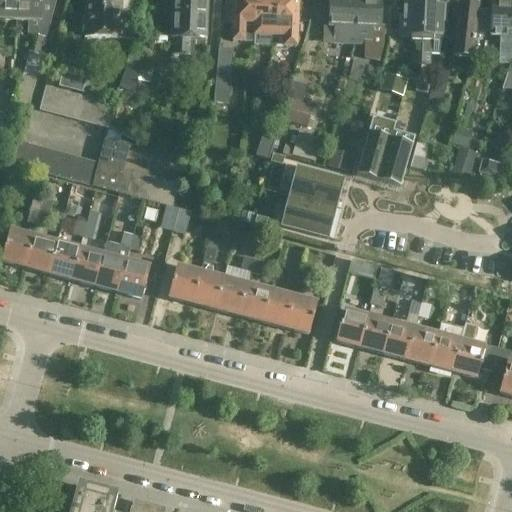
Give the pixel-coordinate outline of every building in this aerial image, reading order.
[(18,0),(0,0),(0,21),(18,22),(18,0)] [(56,0),(18,0),(18,22),(35,23),(35,35),(46,39),(56,0)] [(85,0),(83,39),(120,40),(121,0),(85,0)] [(173,0),(172,40),(171,57),(190,58),(194,58),(194,64),(202,65),(203,62),(205,0),(173,0)] [(254,26),(255,0),(233,0),(232,43),(243,44),(244,26),(254,26)] [(254,46),(274,47),(275,38),(276,0),(255,0),(254,26),(254,46)] [(297,0),(276,0),(275,38),(284,39),(283,48),(295,48),(297,0)] [(354,46),(356,1),(330,0),(328,29),(337,29),(336,45),(354,46)] [(382,2),(376,2),(376,0),(366,0),(366,2),(356,1),(354,46),(365,46),(364,60),(379,64),(384,47),(384,35),(372,34),(373,31),(381,31),(382,2)] [(411,44),(424,44),(426,4),(404,3),(403,19),(400,19),(400,33),(398,33),(398,39),(411,39),(411,44)] [(448,5),(426,4),(424,44),(422,44),(422,56),(430,56),(442,57),(443,26),(447,26),(448,5)] [(456,41),(454,64),(467,64),(470,41),(475,42),(479,7),(460,6),(456,41)] [(510,67),(511,8),(492,7),(491,39),(499,39),(498,67),(510,67)] [(131,40),(124,66),(147,72),(154,46),(131,40)] [(215,50),(213,82),(211,106),(231,107),(234,52),(215,50)] [(35,82),(41,57),(29,54),(22,79),(35,82)] [(422,68),(422,56),(412,56),(412,67),(422,68)] [(366,66),(354,63),(348,82),(360,85),(366,66)] [(439,67),(430,99),(444,103),(452,71),(439,67)] [(63,75),(59,89),(81,95),(85,81),(63,75)] [(384,78),(377,104),(399,110),(406,84),(384,78)] [(406,84),(399,110),(421,116),(428,90),(406,84)] [(285,124),(309,130),(314,110),(303,107),(308,89),(293,85),(288,104),(291,104),(285,124)] [(51,115),(57,91),(46,88),(39,111),(51,115)] [(69,94),(58,91),(57,91),(51,115),(62,118),(69,94)] [(74,121),(80,97),(69,94),(62,118),(74,121)] [(91,100),(81,97),(80,97),(74,121),(85,124),(91,100)] [(97,127),(103,103),(91,100),(85,124),(97,127)] [(114,106),(103,103),(97,127),(108,130),(114,106)] [(258,104),(255,115),(275,120),(278,110),(258,104)] [(117,195),(124,170),(127,159),(133,134),(115,128),(112,142),(105,140),(101,152),(98,164),(92,189),(117,195)] [(456,129),(452,145),(468,150),(472,133),(456,129)] [(257,154),(269,158),(275,137),(263,134),(257,154)] [(321,140),(298,134),(292,157),(315,163),(321,140)] [(369,135),(357,178),(380,184),(391,141),(369,135)] [(391,141),(380,184),(402,190),(413,147),(391,141)] [(19,143),(12,168),(24,171),(30,146),(23,144),(19,143)] [(42,149),(30,146),(24,171),(36,174),(42,149)] [(291,159),(293,149),(285,147),(282,157),(291,159)] [(42,149),(36,174),(47,177),(53,152),(42,149)] [(470,181),(477,155),(459,150),(452,176),(470,181)] [(64,155),(53,152),(47,177),(58,180),(64,155)] [(349,174),(353,158),(332,153),(328,168),(349,174)] [(64,155),(58,180),(69,183),(76,158),(64,155)] [(273,157),(270,165),(282,168),(284,160),(273,157)] [(426,171),(428,161),(415,157),(413,167),(426,171)] [(87,161),(76,158),(69,183),(81,186),(87,161)] [(87,161),(81,186),(92,189),(98,164),(87,161)] [(491,179),(490,182),(495,184),(496,181),(498,181),(502,167),(482,162),(478,176),(491,179)] [(124,170),(117,195),(129,199),(136,174),(124,170)] [(295,171),(287,202),(335,215),(343,184),(295,171)] [(146,177),(136,174),(129,199),(140,201),(146,177)] [(146,177),(140,201),(151,204),(157,179),(146,177)] [(168,182),(157,179),(151,204),(161,207),(168,182)] [(172,210),(178,189),(179,185),(168,182),(161,207),(167,208),(172,210)] [(36,227),(43,201),(34,198),(27,225),(36,227)] [(43,201),(36,227),(46,230),(53,203),(43,201)] [(287,202),(278,232),(327,245),(335,215),(287,202)] [(173,235),(179,212),(172,210),(167,208),(161,231),(173,235)] [(186,238),(192,215),(179,212),(173,235),(186,238)] [(90,213),(86,227),(83,239),(93,242),(100,216),(90,213)] [(216,221),(212,233),(229,238),(232,226),(216,221)] [(254,222),(252,230),(264,233),(266,225),(254,222)] [(77,225),(74,237),(83,239),(86,227),(77,225)] [(1,265),(25,271),(33,238),(9,232),(1,265)] [(120,249),(130,252),(133,239),(123,236),(120,249)] [(407,236),(400,264),(436,273),(442,245),(407,236)] [(57,244),(33,238),(25,271),(49,277),(57,244)] [(133,239),(130,252),(139,254),(142,242),(133,239)] [(210,240),(203,264),(213,266),(219,243),(210,240)] [(72,283),(80,251),(57,244),(49,277),(72,283)] [(103,257),(80,251),(72,283),(95,290),(103,257)] [(118,296),(127,263),(103,257),(95,290),(118,296)] [(251,276),(255,262),(245,260),(241,273),(251,276)] [(264,265),(255,262),(251,276),(260,278),(264,265)] [(358,278),(362,265),(351,262),(347,275),(358,278)] [(151,269),(127,263),(118,296),(142,302),(151,269)] [(168,301),(192,307),(201,274),(177,268),(168,301)] [(297,288),(300,274),(290,271),(286,285),(297,288)] [(375,293),(388,296),(393,275),(381,272),(375,293)] [(224,280),(201,274),(192,307),(216,313),(224,280)] [(309,277),(300,274),(297,288),(305,290),(309,277)] [(239,319),(247,286),(224,280),(216,313),(239,319)] [(270,292),(247,286),(239,319),(262,325),(270,292)] [(362,304),(372,307),(375,294),(366,291),(362,304)] [(285,331),(294,299),(270,292),(262,325),(285,331)] [(385,296),(375,294),(372,307),(381,309),(385,296)] [(318,305),(294,299),(285,331),(309,338),(318,305)] [(415,331),(418,319),(422,306),(413,303),(406,328),(392,325),(384,357),(407,363),(415,331)] [(431,308),(422,306),(418,319),(428,322),(431,308)] [(336,344),(361,351),(369,318),(345,312),(336,344)] [(455,328),(465,331),(468,317),(459,315),(455,328)] [(480,371),(491,374),(498,350),(486,347),(485,349),(474,346),(479,327),(476,326),(477,320),(468,317),(465,331),(462,343),(453,375),(477,382),(480,371)] [(361,351),(384,357),(392,325),(369,318),(361,351)] [(407,363),(430,369),(439,337),(415,331),(407,363)] [(462,343),(439,337),(430,369),(453,375),(462,343)] [(498,350),(491,374),(505,377),(500,396),(511,399),(511,364),(509,363),(511,354),(498,350)] [(78,488),(72,511),(113,511),(115,507),(117,498),(78,488)]
